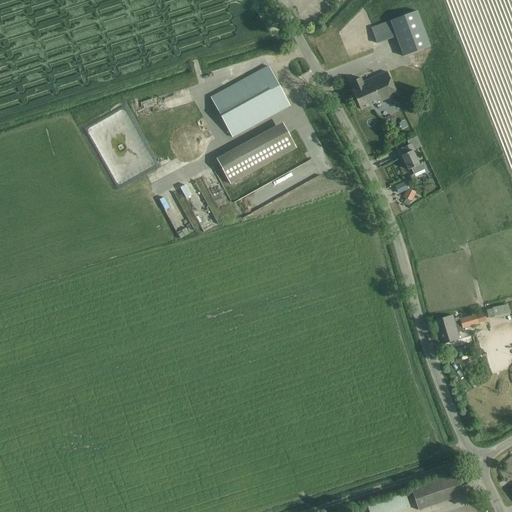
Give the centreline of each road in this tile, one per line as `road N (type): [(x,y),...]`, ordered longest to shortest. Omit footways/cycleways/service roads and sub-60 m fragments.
road 1 (unclassified): [(474,458),(439,386),(380,191),(280,0)]
road 2 (track): [(303,511),(474,458)]
